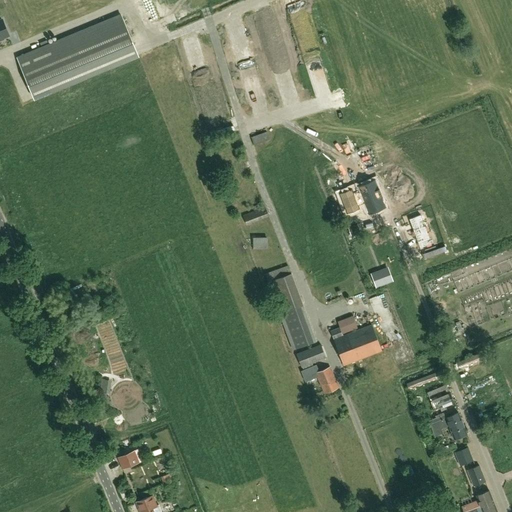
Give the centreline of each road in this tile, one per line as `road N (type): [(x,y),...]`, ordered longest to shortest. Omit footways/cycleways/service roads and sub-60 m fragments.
road 1 (track): [(295,272),(211,22),(146,48)]
road 2 (unclassified): [(118,511),(0,223)]
